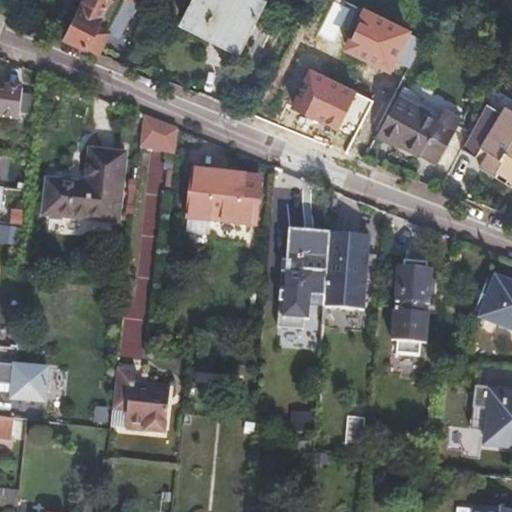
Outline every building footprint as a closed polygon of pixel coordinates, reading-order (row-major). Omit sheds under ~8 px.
[(89,47),(100,53),(111,32),(96,25),(100,19),(111,24),(122,0),(132,0),(86,0),(66,38),(88,49),(89,47)] [(194,0),(184,23),(240,51),(264,3),(258,0),(194,0)] [(24,86),(7,85),(6,91),(0,90),(0,113),(21,115),(24,86)] [(439,167),(462,123),(445,114),(440,122),(398,100),(380,138),(423,159),(423,158),(439,167)] [(503,111),(487,101),(463,147),(476,156),(482,147),(490,152),(480,167),(506,183),(511,187),(511,107),(507,104),(503,111)] [(156,122),(145,118),(142,144),(176,156),(179,130),(156,122)] [(0,155),(16,157),(16,144),(0,143),(0,155)] [(47,216),(120,223),(128,157),(94,153),(91,186),(51,180),(47,216)] [(190,217),(257,223),(260,178),(193,171),(190,217)] [(0,186),(9,187),(10,177),(0,175),(0,186)] [(24,223),(26,210),(15,209),(14,222),(24,223)] [(334,233),(294,229),(288,291),(284,291),(280,326),(306,329),(307,319),(312,319),(313,305),(327,306),(331,259),(334,233)] [(437,250),(431,250),(409,247),(403,247),(398,288),(404,288),(403,297),(397,297),(394,327),(400,327),(423,330),(428,330),(432,300),(426,300),(427,291),(433,291),(437,250)] [(371,263),(331,259),(327,306),(367,308),(371,263)] [(511,282),(497,277),(489,280),(479,309),(482,316),(511,327),(511,282)] [(421,341),(423,330),(400,327),(399,339),(421,341)] [(138,372),(118,370),(114,411),(130,412),(129,422),(148,424),(152,386),(137,384),(138,372)] [(173,388),(152,386),(148,424),(147,431),(166,433),(167,428),(169,428),(173,388)] [(489,446),(511,448),(511,392),(475,388),(470,427),(490,429),(489,446)] [(21,402),(19,418),(30,419),(66,424),(68,407),(21,402)] [(291,409),(289,423),(310,425),(312,411),(291,409)] [(361,444),(361,416),(344,415),(344,444),(361,444)] [(0,416),(0,436),(14,438),(16,418),(0,416)] [(66,424),(36,420),(35,429),(65,433),(66,424)] [(148,424),(129,422),(128,429),(147,431),(148,424)] [(0,505),(20,508),(22,491),(0,488),(0,505)]
